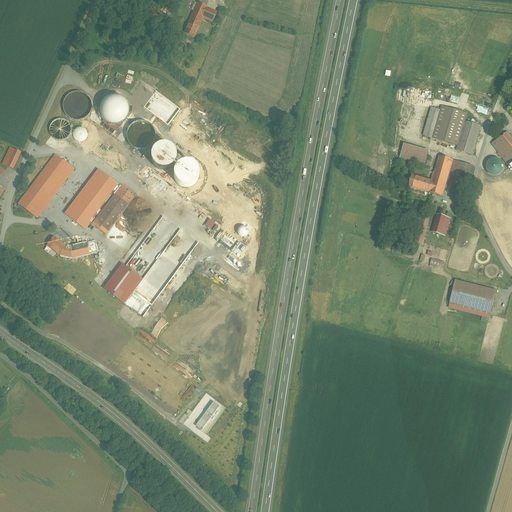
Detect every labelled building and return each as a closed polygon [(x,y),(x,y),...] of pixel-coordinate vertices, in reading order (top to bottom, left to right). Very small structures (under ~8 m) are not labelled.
[(217,12),(198,3),(193,13),(203,18),(213,22),(217,12)] [(203,18),(193,13),(184,33),(194,37),(203,18)] [(65,114),(68,117),(72,119),(76,120),(81,120),(85,118),(89,114),(91,110),(91,105),(90,100),(88,96),(84,93),(79,92),(74,92),(70,94),(66,97),(64,101),(63,105),(63,110),(65,114)] [(103,98),(101,108),(102,112),(102,111),(104,121),(115,123),(127,121),(129,111),(126,98),(114,96),(103,98)] [(174,117),(180,106),(177,104),(170,115),(174,117)] [(441,110),(432,108),(424,136),(433,139),(441,110)] [(447,108),(438,140),(453,144),(463,112),(447,108)] [(166,114),(163,119),(169,123),(172,117),(166,114)] [(70,134),(71,130),(70,126),(68,122),(64,120),(60,119),(56,120),(52,123),(50,126),(49,130),(50,134),(53,138),(56,140),(61,141),(65,140),(68,137),(70,134)] [(481,126),(465,121),(456,150),(472,155),(481,126)] [(146,149),(150,146),(153,143),(154,139),(155,135),(154,130),(151,126),(147,123),(143,122),(138,122),(133,124),(130,127),(128,131),(127,135),(128,140),(130,144),(133,147),(137,149),(141,149),(146,149)] [(86,130),(83,128),(82,128),(79,128),(76,129),(74,131),(73,133),(73,136),(74,139),(76,141),(79,142),(81,143),(84,142),(86,140),(87,138),(88,135),(87,132),(86,130)] [(511,138),(508,133),(498,140),(511,158),(511,138)] [(11,148),(3,164),(13,169),(21,152),(11,148)] [(436,155),(428,153),(426,166),(432,168),(433,160),(435,160),(436,155)] [(55,156),(18,204),(38,219),(74,171),(55,156)] [(439,156),(435,172),(434,172),(431,180),(432,181),(429,192),(443,196),(453,160),(439,156)] [(503,170),(504,167),(503,164),(501,161),(499,159),(495,159),(492,159),(489,161),(487,164),(487,167),(487,171),(489,173),(492,175),(496,176),(499,175),(502,173),(503,170)] [(473,166),(460,162),(454,184),(463,187),(466,188),(473,166)] [(97,170),(65,214),(84,228),(117,185),(97,170)] [(431,180),(412,175),(409,187),(424,192),(424,191),(429,192),(432,181),(431,180)] [(122,186),(93,224),(106,234),(135,196),(122,186)] [(466,188),(463,187),(459,201),(464,203),(468,189),(466,188)] [(248,212),(241,231),(252,235),(253,232),(250,231),(256,215),(248,212)] [(450,218),(438,214),(432,232),(445,236),(450,218)] [(422,216),(415,243),(422,245),(430,219),(422,216)] [(66,247),(54,238),(47,246),(48,246),(52,249),(60,255),(62,253),(66,247)] [(66,247),(62,253),(65,256),(70,250),(66,247)] [(126,266),(107,291),(125,304),(143,280),(126,266)] [(496,292),(456,282),(451,302),(491,312),(496,292)] [(150,303),(153,306),(166,292),(162,289),(150,303)] [(491,312),(451,302),(449,308),(489,318),(491,312)] [(123,311),(120,315),(140,326),(147,315),(129,306),(126,313),(123,311)] [(154,344),(156,341),(141,329),(139,332),(154,344)] [(195,426),(201,430),(219,406),(213,402),(195,426)]
